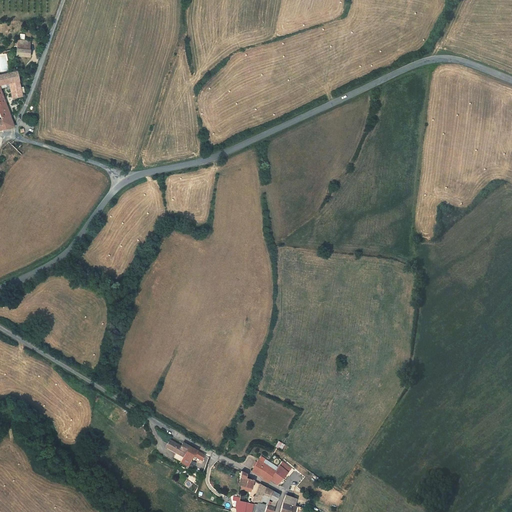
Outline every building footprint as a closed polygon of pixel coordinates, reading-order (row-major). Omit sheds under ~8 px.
[(17,40),(17,49),(30,50),(30,41),(24,40),(20,40),(17,40)] [(29,57),(30,50),(17,49),(16,56),(29,57)] [(0,89),(0,84),(9,83),(19,81),(17,71),(0,75),(0,115),(2,119),(10,116),(0,90),(0,89)] [(20,87),(19,81),(9,83),(10,91),(11,97),(22,97),(21,94),(20,87)] [(9,83),(0,84),(0,89),(0,90),(6,89),(7,92),(10,91),(9,83)] [(10,116),(2,119),(0,119),(0,130),(2,130),(14,127),(10,116)] [(179,449),(181,446),(170,440),(166,447),(176,453),(183,457),(185,453),(179,449)] [(279,441),(275,447),(277,449),(281,451),(285,445),(281,443),(279,441)] [(179,449),(185,453),(189,446),(183,443),(181,446),(179,449)] [(180,461),(180,462),(187,466),(190,460),(192,455),(202,461),(205,455),(198,451),(189,446),(185,453),(183,457),(180,461)] [(183,457),(176,453),(173,458),(180,461),(183,457)] [(190,460),(187,466),(192,468),(195,463),(190,460)] [(266,465),(258,460),(253,468),(251,471),(259,475),(260,475),(266,465)] [(275,471),(266,465),(260,475),(263,479),(267,481),(269,479),(275,471)] [(277,484),(287,471),(279,465),(275,471),(269,479),(277,484)] [(239,485),(241,485),(240,489),(250,491),(253,480),(253,479),(249,478),(246,478),(246,474),(241,471),(239,479),(240,480),(239,485)] [(273,499),(271,502),(275,503),(275,502),(279,495),(267,488),(261,484),(259,484),(255,494),(253,496),(252,501),(261,502),(262,500),(267,502),(267,501),(269,498),(273,499)] [(292,511),(294,505),(293,505),(295,498),(286,495),(284,499),(283,501),(281,509),(280,511),(292,511)] [(239,500),(238,508),(237,511),(265,511),(264,511),(266,505),(265,505),(262,503),(257,503),(257,504),(253,504),(239,500)]
